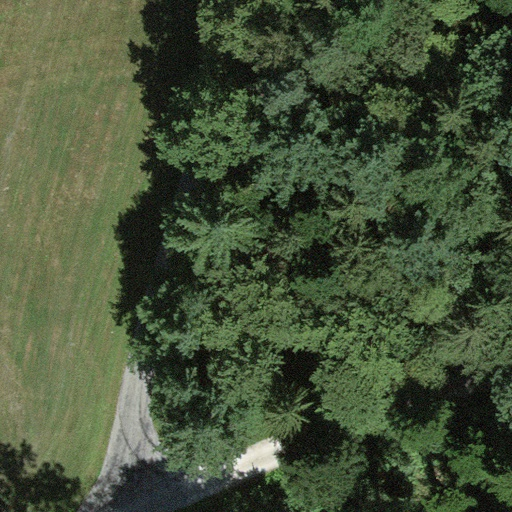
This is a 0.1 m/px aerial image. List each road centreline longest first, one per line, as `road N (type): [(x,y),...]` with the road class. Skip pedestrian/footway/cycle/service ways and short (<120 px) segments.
road 1 (unclassified): [(236,0),(117,491)]
road 2 (track): [(511,372),(198,474),(117,491)]
